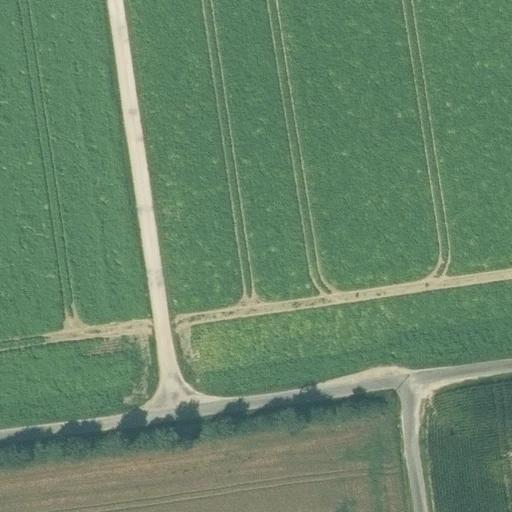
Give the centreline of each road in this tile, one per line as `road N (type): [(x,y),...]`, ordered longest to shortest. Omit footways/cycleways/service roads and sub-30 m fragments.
road 1 (track): [(0,435),(511,366)]
road 2 (track): [(114,0),(176,411)]
road 3 (unclassified): [(402,382),(420,511)]
